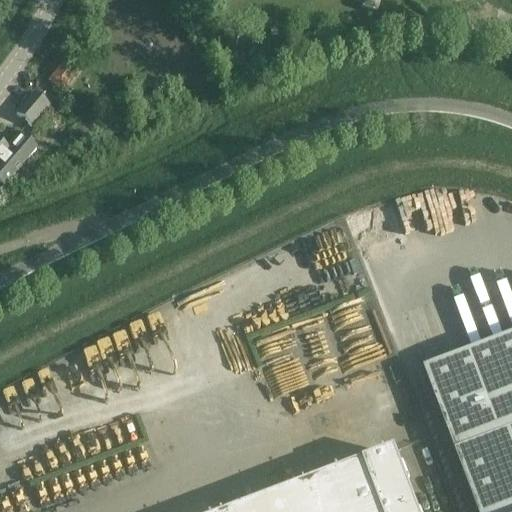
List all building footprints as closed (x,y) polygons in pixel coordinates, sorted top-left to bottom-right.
[(366,0),(364,11),(375,14),(378,3),(367,0),(366,0)] [(31,129),(50,108),(34,93),(15,115),(31,129)] [(0,185),(3,188),(35,151),(18,136),(5,151),(0,146),(0,185)] [(511,511),(511,340),(425,374),(477,511),(511,511)] [(410,511),(389,455),(238,511),(410,511)]
